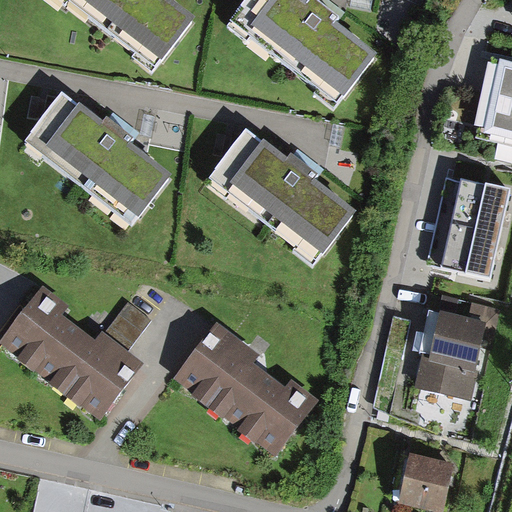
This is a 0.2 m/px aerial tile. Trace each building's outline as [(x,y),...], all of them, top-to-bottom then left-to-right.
[(58,0),(152,70),(190,19),(164,0),(58,0)] [(303,0),(302,2),(298,0),(244,0),(225,26),(331,105),(369,54),(329,24),(334,17),(311,0),(303,0)] [(511,61),(496,57),(478,137),(511,144),(511,61)] [(96,123),(58,95),(19,147),(125,226),(164,175),(123,145),(129,138),(101,117),(96,123)] [(186,149),(193,121),(161,113),(153,141),(186,149)] [(282,163),(244,134),(205,186),(311,265),(349,214),(309,184),(314,177),(286,156),(282,163)] [(350,183),(360,163),(331,147),(320,167),(350,183)] [(489,280),(508,195),(463,185),(444,270),(489,280)] [(0,341),(0,344),(101,422),(146,363),(131,352),(156,320),(127,299),(97,337),(65,313),(71,306),(44,285),(0,341)] [(415,389),(469,402),(477,371),(474,370),(486,322),(441,310),(440,314),(431,311),(421,351),(425,352),(415,389)] [(173,383),(274,458),(318,399),(291,380),(286,387),(254,362),(259,355),(218,324),(173,383)] [(399,502),(436,511),(445,511),(457,466),(411,454),(399,502)] [(53,476),(45,511),(102,511),(108,488),(53,476)]
